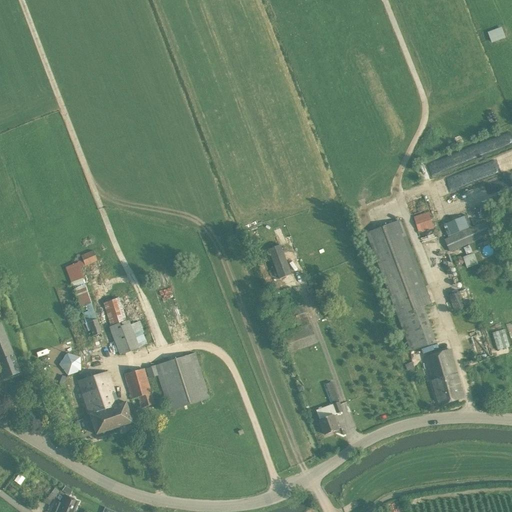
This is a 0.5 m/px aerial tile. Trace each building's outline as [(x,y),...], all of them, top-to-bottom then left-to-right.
[(501,25),(483,33),(489,47),(507,40),(501,25)] [(429,163),(434,174),(511,143),(511,135),(510,131),(429,163)] [(418,234),(433,229),(428,213),(413,218),(418,234)] [(464,217),(445,224),(450,236),(468,228),(464,217)] [(366,234),(374,256),(396,316),(397,316),(423,307),(430,304),(399,221),(366,234)] [(492,234),(487,222),(444,240),(450,253),(492,234)] [(268,251),(270,256),(278,279),(291,274),(281,246),(268,251)] [(81,256),(82,259),(83,261),(85,266),(96,262),(92,252),(81,256)] [(463,257),(468,267),(479,263),(475,252),(463,257)] [(465,289),(464,290),(448,295),(454,311),(471,305),(465,289)] [(118,298),(103,304),(110,327),(126,321),(118,298)] [(288,353),(316,342),(303,305),(274,316),(288,353)] [(436,344),(423,307),(397,316),(411,353),(436,344)] [(93,337),(101,334),(96,320),(88,323),(93,337)] [(109,327),(120,356),(139,348),(128,320),(126,321),(110,327),(109,327)] [(0,373),(2,379),(20,372),(0,322),(0,373)] [(497,349),(509,347),(507,329),(495,331),(497,349)] [(464,398),(464,397),(449,350),(423,358),(438,406),(464,398)] [(66,375),(81,370),(80,357),(67,353),(60,363),(66,375)] [(407,364),(406,365),(408,371),(411,369),(414,368),(412,362),(407,364)] [(141,408),(153,404),(143,369),(124,374),(131,398),(138,397),(141,408)] [(114,396),(106,371),(78,381),(89,414),(88,415),(95,435),(131,423),(124,402),(117,404),(114,396)] [(336,414),(342,411),(331,382),(325,385),(336,414)] [(324,435),(338,430),(333,415),(319,420),(324,435)] [(19,475),(15,481),(20,484),(24,478),(19,475)] [(72,511),(77,502),(73,500),(73,498),(69,496),(68,498),(64,496),(61,503),(55,501),(50,511),(72,511)]
